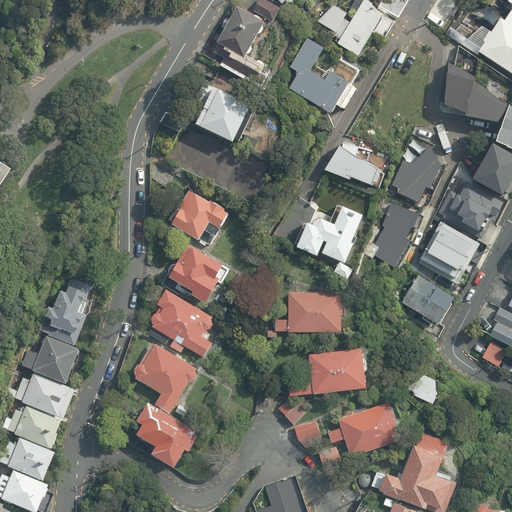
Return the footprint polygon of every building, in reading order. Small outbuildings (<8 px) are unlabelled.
[(383,10),(361,0),(355,0),(355,8),(348,19),(325,3),(314,18),(357,54),(383,10)] [(262,22),(235,7),(216,40),(242,55),(262,22)] [(511,24),(506,21),(501,18),(492,32),(490,31),(484,41),(486,42),(479,52),(511,73),(511,24)] [(324,49),(303,39),(292,67),(296,72),(287,91),(331,112),(342,105),(353,85),(359,66),(334,55),(327,68),(315,64),(324,49)] [(476,77),(449,62),(446,104),(467,112),(466,115),(499,121),(509,106),(475,81),(476,77)] [(249,104),(215,87),(197,122),(233,141),(249,104)] [(511,107),(510,106),(498,142),(511,148),(511,107)] [(359,147),(342,141),(324,169),(372,187),(382,171),(366,158),(357,156),(359,147)] [(511,178),(511,154),(495,145),(477,179),(504,194),(511,178)] [(441,165),(431,147),(411,163),(404,159),(393,185),(399,188),(396,192),(422,202),(427,188),(430,189),(441,165)] [(503,202),(463,182),(459,192),(451,188),(439,212),(445,215),(444,217),(460,225),(462,222),(480,231),(489,212),(497,216),(503,202)] [(175,224),(174,225),(201,242),(200,243),(206,247),(208,244),(211,246),(217,237),(218,238),(231,215),(227,212),(228,211),(213,202),(212,204),(191,192),(180,211),(178,210),(171,221),(175,224)] [(417,210),(391,201),(383,227),(369,253),(396,269),(413,240),(407,238),(414,225),(417,210)] [(336,226),(322,220),(318,229),(309,225),(299,247),(318,255),(324,241),(327,241),(322,253),(343,262),(363,216),(343,208),(336,226)] [(481,244),(441,221),(418,262),(458,284),(481,244)] [(173,277),(172,278),(187,288),(196,293),(194,296),(208,305),(221,283),(223,285),(231,271),(225,267),(225,266),(190,246),(179,265),(174,266),(171,271),(172,276),(173,277)] [(162,285),(181,296),(187,288),(172,278),(173,277),(172,276),(169,274),(162,285)] [(456,298),(421,275),(404,301),(439,324),(456,298)] [(73,347),(86,316),(81,315),(87,301),(90,302),(94,291),(91,290),(92,288),(71,279),(65,294),(59,292),(52,310),(47,308),(43,317),(51,321),(46,334),(48,335),(47,336),(73,347)] [(155,326),(149,334),(167,346),(171,339),(175,341),(172,347),(182,354),(186,348),(205,359),(214,344),(208,340),(211,334),(207,331),(212,330),(215,325),(213,320),(215,318),(167,290),(158,306),(161,308),(157,314),(155,315),(152,320),(153,325),(155,326)] [(342,292),(289,292),(288,319),(276,319),(276,321),(274,321),(274,326),(276,326),(276,331),(289,331),(289,332),(342,332),(342,292)] [(511,311),(504,307),(498,318),(511,326),(511,311)] [(511,329),(502,324),(496,335),(511,344),(511,329)] [(32,371),(31,372),(64,386),(65,382),(67,383),(79,352),(77,351),(78,350),(45,337),(38,355),(27,351),(21,366),(32,371)] [(505,367),(511,350),(511,347),(494,339),(485,359),(505,367)] [(163,395),(157,405),(172,414),(177,405),(179,406),(180,403),(179,402),(190,383),(195,382),(198,377),(197,371),(198,370),(158,345),(157,346),(154,344),(141,366),(139,366),(136,371),(137,376),(138,377),(137,379),(163,395)] [(362,348),(310,354),(312,377),(288,380),(290,396),(314,393),(314,394),(367,387),(362,348)] [(22,402),(21,403),(55,418),(56,417),(61,420),(73,391),(33,374),(30,381),(23,378),(17,392),(9,388),(6,395),(22,402)] [(408,388),(415,391),(414,394),(433,404),(436,398),(437,379),(425,374),(408,388)] [(286,415),(295,425),(310,410),(300,401),(295,405),(288,399),(280,408),(286,415)] [(402,440),(390,402),(339,419),(342,427),(329,432),(332,443),(346,438),(352,456),(402,440)] [(199,432),(150,403),(139,422),(145,426),(139,436),(159,448),(154,455),(177,469),(187,451),(191,453),(200,438),(197,436),(199,432)] [(14,433),(14,435),(48,449),(48,448),(50,450),(57,435),(54,433),(60,421),(25,406),(24,408),(22,407),(20,412),(16,410),(11,420),(6,418),(2,428),(14,433)] [(299,440),(305,446),(323,440),(317,421),(306,424),(306,423),(295,426),(299,440)] [(449,441),(422,431),(418,445),(415,443),(403,473),(399,472),(397,476),(387,473),(386,476),(377,472),(372,485),(381,488),(380,490),(384,492),(384,493),(403,500),(404,499),(436,511),(445,511),(457,482),(450,480),(452,477),(438,471),(449,441)] [(0,462),(7,466),(7,467),(41,482),(53,453),(49,452),(49,451),(44,448),(44,449),(19,438),(16,446),(4,441),(0,451),(0,462)] [(319,453),(324,466),(341,459),(337,446),(319,453)] [(0,497),(1,498),(1,499),(28,511),(35,511),(36,510),(41,498),(43,498),(46,490),(45,489),(46,486),(12,471),(9,478),(2,475),(0,478),(0,497)] [(307,511),(305,503),(295,473),(263,484),(267,498),(258,501),(260,506),(252,508),(253,511),(307,511)] [(41,498),(36,510),(39,511),(46,511),(54,494),(46,490),(43,498),(41,498)] [(408,506),(395,501),(395,500),(387,497),(384,504),(393,507),(390,511),(426,511),(424,511),(423,511),(413,508),(412,509),(407,507),(408,506)] [(0,511),(8,511),(2,509),(3,505),(0,503),(0,511)] [(489,504),(473,503),(472,511),(505,511),(506,509),(502,509),(492,508),(492,505),(489,505),(489,504)]
